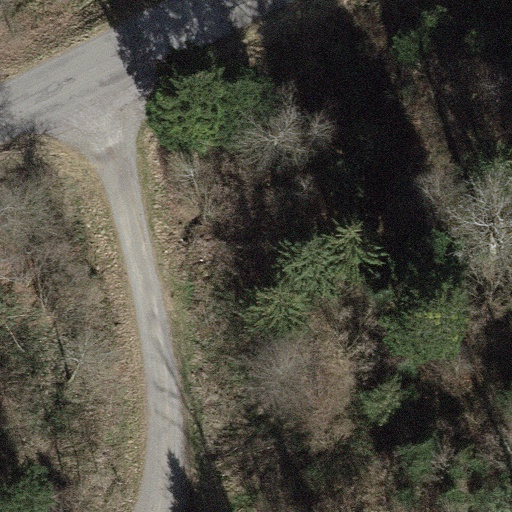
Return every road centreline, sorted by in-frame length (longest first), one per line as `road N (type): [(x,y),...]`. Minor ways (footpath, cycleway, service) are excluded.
road 1 (track): [(149,511),(157,500),(165,404),(86,74)]
road 2 (tertiary): [(242,0),(0,115)]
